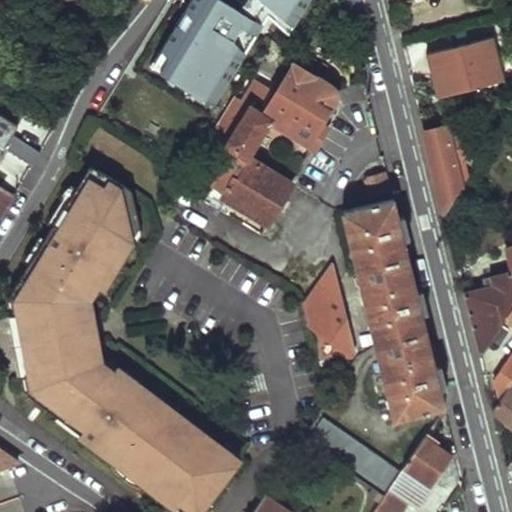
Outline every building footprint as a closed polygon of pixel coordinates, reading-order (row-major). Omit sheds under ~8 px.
[(27,0),(3,39),(40,62),(54,41),(67,21),(34,0),(27,0)] [(186,0),(147,67),(214,107),(267,18),(268,17),(296,41),(319,0),(186,0)] [(495,38),(427,55),(438,100),(506,82),(495,38)] [(0,93),(0,94),(14,72),(0,63),(0,93)] [(291,185),(246,157),(268,120),(315,147),(335,114),(328,110),(335,99),(336,93),(332,88),(325,84),(298,67),(293,70),(288,68),(263,111),(257,108),(265,94),(248,84),(235,104),(245,110),(222,148),(214,146),(195,177),(209,185),(199,200),(259,237),(291,185)] [(107,110),(101,120),(153,153),(160,143),(107,110)] [(432,119),(420,121),(432,170),(443,214),(466,177),(461,157),(470,155),(473,148),(470,138),(464,133),(458,135),(456,125),(446,128),(445,124),(435,127),(432,119)] [(167,511),(168,511),(196,511),(245,450),(229,437),(223,445),(191,421),(195,415),(165,392),(158,399),(140,385),(145,377),(131,367),(126,373),(104,357),(90,360),(84,300),(94,299),(111,275),(118,279),(142,241),(133,190),(91,163),(77,187),(70,182),(45,223),(51,227),(44,240),(35,236),(19,263),(28,266),(10,293),(13,323),(23,323),(24,359),(16,360),(18,391),(54,416),(49,423),(71,440),(77,433),(90,442),(84,451),(157,503),(161,496),(172,505),(167,511)] [(384,174),(365,178),(370,195),(388,191),(384,174)] [(0,185),(0,213),(3,215),(8,206),(15,195),(0,185)] [(393,420),(445,407),(418,298),(399,219),(394,198),(341,211),(393,420)] [(511,305),(511,247),(505,250),(510,271),(488,277),(489,285),(462,292),(469,319),(478,356),(504,317),(511,305)] [(357,354),(338,280),(309,323),(354,359),(357,354)] [(511,355),(496,379),(501,397),(511,381),(511,355)] [(511,381),(501,397),(492,410),(511,429),(511,381)] [(318,414),(301,438),(384,494),(387,491),(400,470),(318,414)] [(450,454),(425,437),(404,467),(430,483),(450,454)] [(0,466),(18,461),(0,449),(0,466)] [(395,511),(402,501),(387,491),(384,494),(372,511),(395,511)] [(286,511),(263,497),(252,511),(286,511)]
